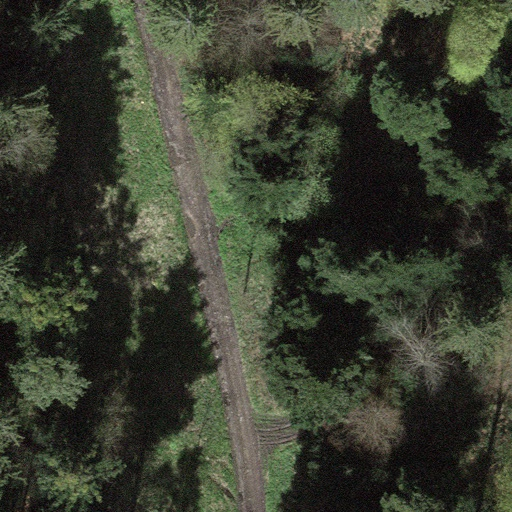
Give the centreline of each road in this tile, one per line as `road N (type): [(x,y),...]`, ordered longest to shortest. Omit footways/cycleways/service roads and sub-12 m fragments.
road 1 (track): [(235,511),(144,0)]
road 2 (track): [(230,456),(511,389)]
